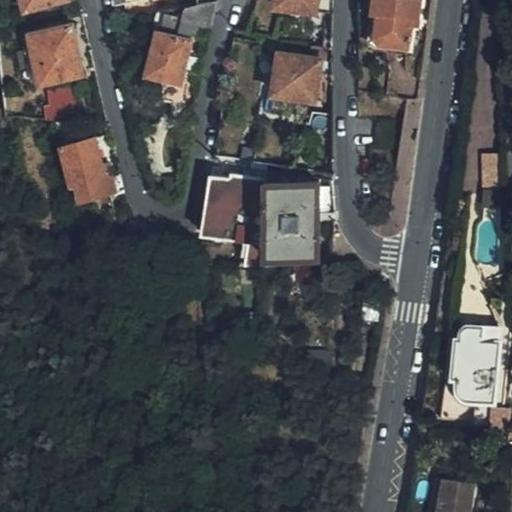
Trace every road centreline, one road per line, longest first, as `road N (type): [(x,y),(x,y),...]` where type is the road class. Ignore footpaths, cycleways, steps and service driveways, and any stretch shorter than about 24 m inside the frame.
road 1 (residential): [(90,0),(133,186),(153,223),(181,219),(205,166),(213,87),(235,0)]
road 2 (residential): [(345,0),(352,225),(364,245),(417,260)]
road 3 (secondary): [(417,260),(452,0)]
road 4 (secondary): [(376,511),(417,260)]
